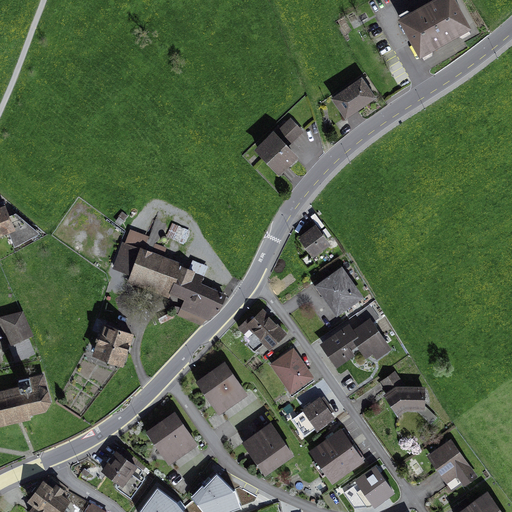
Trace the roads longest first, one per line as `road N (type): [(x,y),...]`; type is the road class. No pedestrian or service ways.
road 1 (tertiary): [(253,281),(285,215),(314,178),(511,28)]
road 2 (residential): [(395,511),(405,501),(403,486),(253,281)]
road 3 (residential): [(167,377),(226,461),(320,511)]
road 4 (tertiary): [(53,457),(94,438),(167,377)]
road 5 (tertiary): [(167,377),(253,281)]
